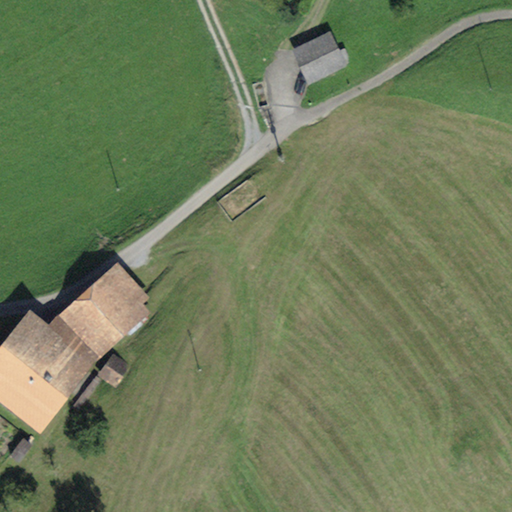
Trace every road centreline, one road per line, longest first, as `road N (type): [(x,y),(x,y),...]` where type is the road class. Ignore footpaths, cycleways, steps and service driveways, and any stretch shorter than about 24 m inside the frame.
road 1 (track): [(0,302),(96,268),(401,63),(471,23),(511,17)]
road 2 (track): [(223,0),(270,147)]
